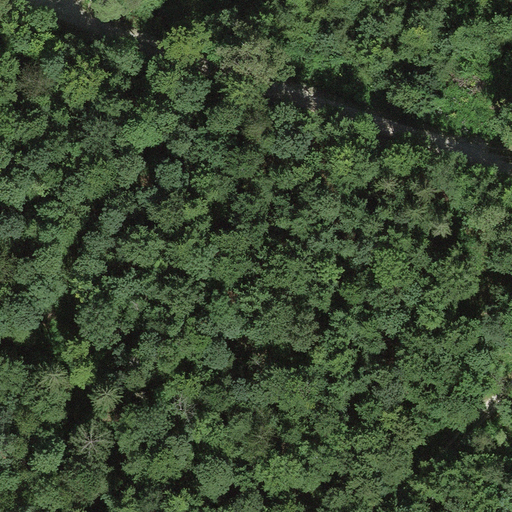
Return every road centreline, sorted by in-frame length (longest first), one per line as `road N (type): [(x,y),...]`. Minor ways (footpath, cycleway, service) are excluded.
road 1 (track): [(20,0),(13,7),(119,54),(462,158),(511,183)]
road 2 (track): [(511,386),(378,511)]
